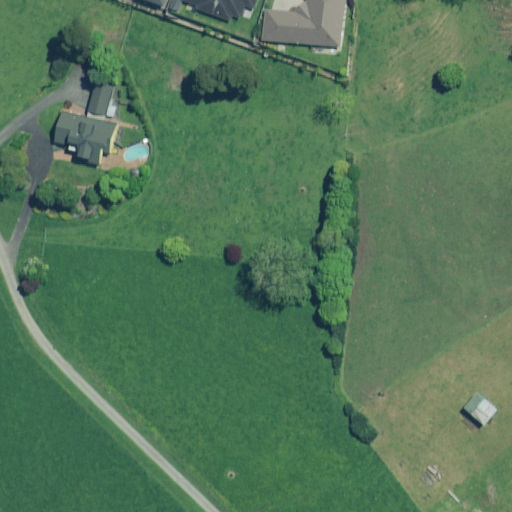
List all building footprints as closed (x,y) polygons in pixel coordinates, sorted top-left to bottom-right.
[(168,0),(142,0),(166,9),(168,0)] [(186,0),(201,4),(199,11),(243,23),(247,8),(257,11),(260,0),(186,0)] [(307,0),(307,2),(294,13),(268,11),(265,42),(342,49),(346,0),(307,0)] [(89,112),(114,118),(117,107),(109,105),(113,89),(95,85),(89,112)] [(118,126),(63,113),(56,142),(75,147),(74,152),(82,153),(80,162),(101,167),(104,154),(111,155),(118,126)] [(499,411),(487,400),(475,416),(487,426),(499,411)]
